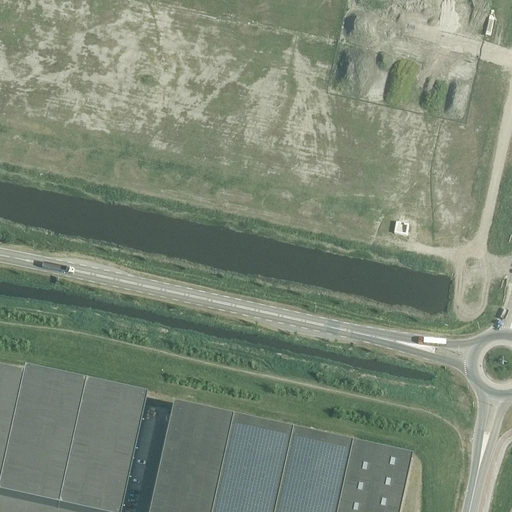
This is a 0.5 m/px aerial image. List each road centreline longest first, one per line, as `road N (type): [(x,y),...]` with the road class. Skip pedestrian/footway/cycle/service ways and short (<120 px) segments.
road 1 (primary): [(0,255),(393,340)]
road 2 (unclassified): [(511,104),(481,238)]
